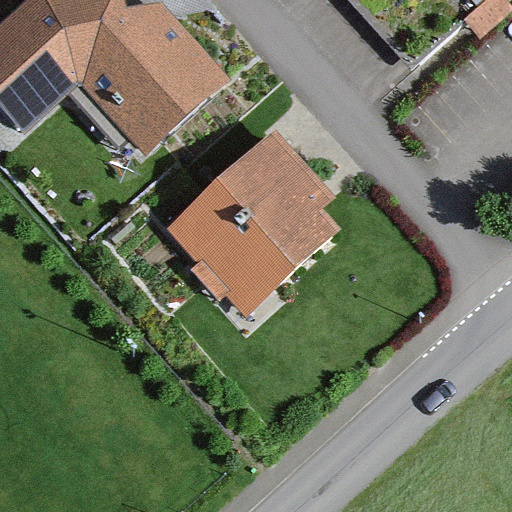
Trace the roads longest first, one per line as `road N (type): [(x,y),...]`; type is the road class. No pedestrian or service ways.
road 1 (residential): [(511,287),(256,0)]
road 2 (residential): [(297,511),(511,318)]
